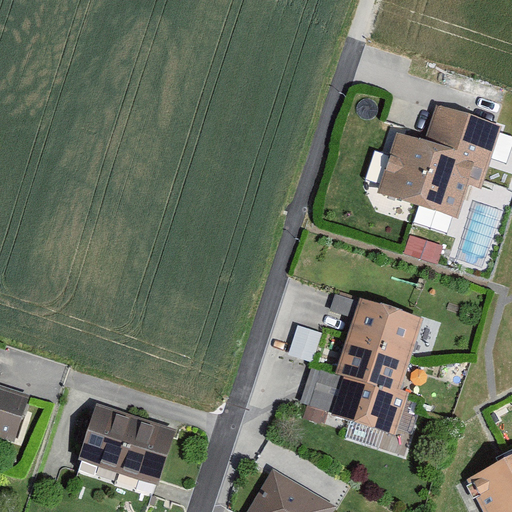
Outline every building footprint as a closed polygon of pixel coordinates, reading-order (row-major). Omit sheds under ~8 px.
[(440,105),(427,141),(474,158),(486,162),(497,129),(499,125),(440,105)] [(511,133),(497,129),(486,162),(511,170),(511,133)] [(427,141),(406,134),(386,194),(454,217),(474,158),(427,141)] [(418,207),(415,220),(447,230),(450,217),(418,207)] [(409,236),(406,257),(441,262),(443,241),(409,236)] [(335,294),(330,311),(353,318),(358,301),(335,294)] [(380,304),(359,298),(358,301),(353,318),(337,373),(343,375),(401,392),(423,317),(402,311),(403,309),(381,303),(380,304)] [(289,353),(313,361),(322,331),(298,324),(289,353)] [(311,368),(300,403),(332,413),(343,377),(311,368)] [(0,375),(2,370),(0,369),(0,435),(14,440),(30,392),(0,382),(0,375)] [(401,392),(343,375),(343,377),(332,413),(331,415),(396,434),(408,394),(401,392)] [(176,427),(96,401),(78,455),(159,481),(176,427)] [(511,511),(511,454),(475,473),(494,511),(511,511)] [(332,511),(337,504),(274,467),(247,511),(332,511)]
